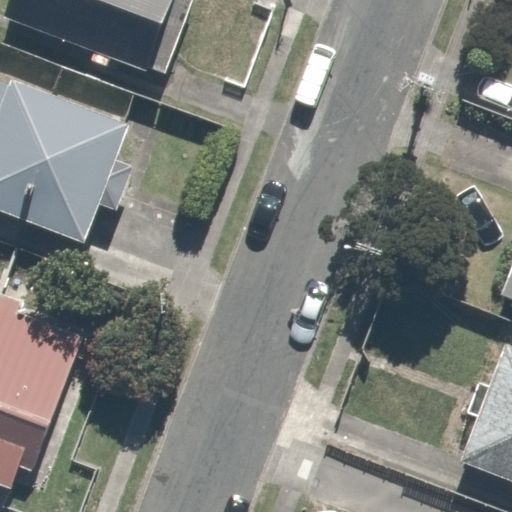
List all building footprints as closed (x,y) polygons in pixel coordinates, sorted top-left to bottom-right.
[(187,0),(0,0),(0,18),(158,79),(187,0)] [(0,201),(74,228),(115,116),(0,73),(0,201)] [(511,297),(511,225),(498,220),(475,285),(511,297)] [(85,339),(0,305),(0,484),(24,493),(85,339)] [(511,340),(495,333),(450,446),(511,470),(511,340)]
